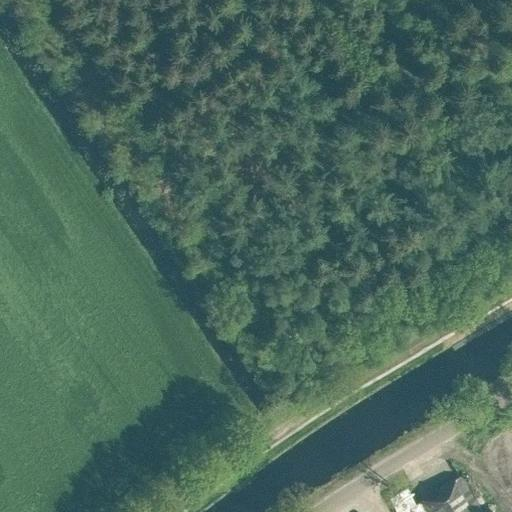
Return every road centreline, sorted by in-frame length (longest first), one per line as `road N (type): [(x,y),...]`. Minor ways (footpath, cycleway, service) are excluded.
road 1 (track): [(167,511),(290,420),(511,285)]
road 2 (unclassified): [(316,511),(511,392)]
